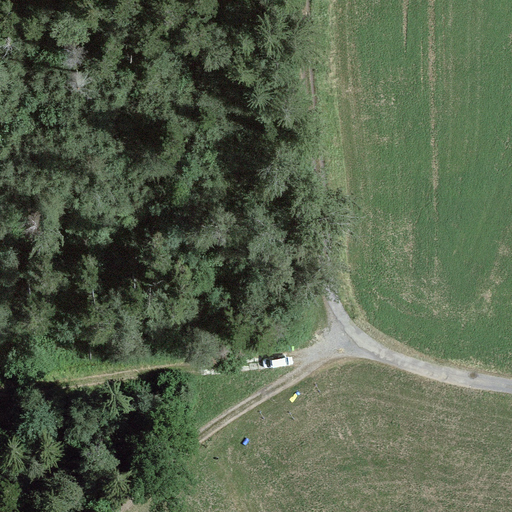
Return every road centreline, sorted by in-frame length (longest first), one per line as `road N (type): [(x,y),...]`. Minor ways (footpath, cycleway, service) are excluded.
road 1 (track): [(0,394),(106,390),(389,356)]
road 2 (track): [(389,356),(320,290),(299,165),(317,0)]
road 3 (track): [(389,356),(235,407),(124,511)]
road 4 (track): [(511,381),(389,356)]
